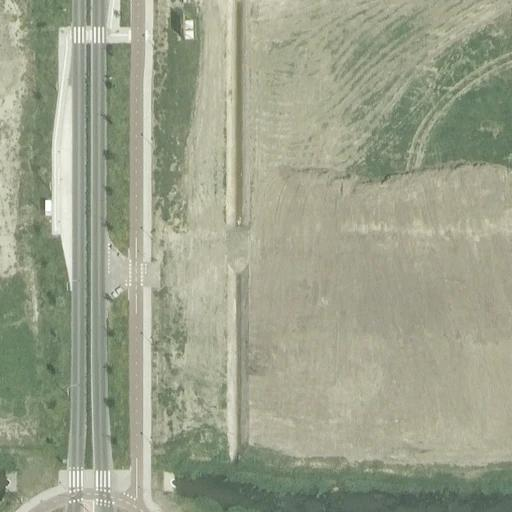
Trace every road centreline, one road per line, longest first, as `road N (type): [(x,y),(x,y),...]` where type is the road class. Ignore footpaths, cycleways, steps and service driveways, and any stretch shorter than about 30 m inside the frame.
road 1 (secondary): [(103,511),(98,0)]
road 2 (secondary): [(77,0),(74,511)]
